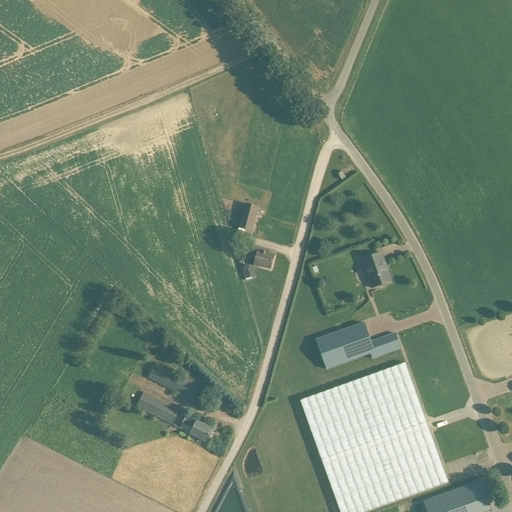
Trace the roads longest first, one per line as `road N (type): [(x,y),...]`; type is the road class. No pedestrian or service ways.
road 1 (unclassified): [(511,495),(424,263),(320,108)]
road 2 (track): [(201,511),(259,392),(327,148),(342,137)]
road 3 (track): [(273,46),(0,159)]
road 4 (unclassified): [(320,108),(236,0)]
road 5 (unclassified): [(320,108),(335,94),(374,0)]
